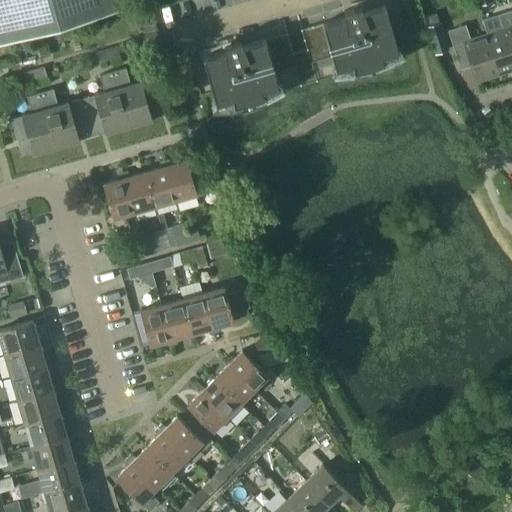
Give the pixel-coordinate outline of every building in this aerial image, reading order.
[(0,0),(0,43),(128,7),(126,0),(0,0)] [(323,23),(338,75),(400,58),(385,6),(363,12),(361,6),(344,11),(345,17),(323,23)] [(502,31),(485,37),(498,76),(511,71),(511,9),(497,14),(502,31)] [(485,37),(471,42),(466,24),(447,30),(460,71),(471,67),(476,83),(498,76),(485,37)] [(435,52),(447,48),(440,26),(428,30),(435,52)] [(280,92),(265,40),(243,46),(241,41),(224,46),(224,51),(203,57),(213,92),(217,109),(280,92)] [(117,45),(105,49),(108,61),(120,57),(117,45)] [(105,49),(95,52),(99,64),(108,61),(105,49)] [(43,66),(35,69),(38,80),(47,77),(43,66)] [(126,67),(111,71),(126,128),(152,121),(151,120),(162,117),(151,81),(140,84),(140,82),(131,85),(126,67)] [(35,69),(23,72),(26,84),(38,80),(35,69)] [(104,134),(126,128),(111,71),(99,75),(105,92),(94,95),(94,97),(81,100),(91,137),(104,133),(104,134)] [(79,140),(91,137),(81,100),(68,104),(67,103),(58,105),(53,88),(41,91),(57,148),(79,141),(79,140)] [(32,154),(57,148),(41,91),(26,95),(31,112),(20,116),(11,119),(21,156),(31,153),(32,154)] [(176,201),(198,195),(187,159),(172,164),(169,159),(165,160),(176,201)] [(156,207),(176,201),(165,160),(159,162),(159,167),(145,171),(156,207)] [(135,213),(156,207),(145,171),(130,176),(127,171),(123,172),(135,213)] [(113,219),(135,213),(123,172),(118,174),(118,179),(103,183),(113,219)] [(189,243),(200,240),(198,229),(185,232),(189,243)] [(173,236),(176,247),(189,243),(185,232),(173,236)] [(159,252),(156,241),(144,245),(147,255),(159,252)] [(22,276),(20,267),(12,242),(0,245),(0,283),(10,281),(22,276)] [(126,261),(147,255),(144,245),(123,251),(126,261)] [(202,245),(190,249),(193,259),(195,259),(196,265),(206,262),(202,245)] [(181,263),(193,259),(190,249),(178,252),(181,263)] [(160,258),(149,261),(152,271),(163,268),(160,258)] [(152,271),(149,261),(127,267),(131,277),(152,271)] [(224,288),(203,294),(214,334),(218,333),(218,327),(234,323),(233,319),(249,314),(246,307),(249,307),(246,294),(242,295),(241,289),(226,293),(224,288)] [(210,336),(214,334),(203,294),(182,300),(192,334),(206,331),(210,336)] [(182,300),(161,305),(173,346),(177,345),(178,338),(192,334),(182,300)] [(168,347),(173,346),(161,305),(140,312),(150,346),(164,342),(168,347)] [(0,329),(0,341),(4,355),(39,345),(32,320),(0,329)] [(281,349),(278,335),(253,342),(257,356),(281,349)] [(4,355),(11,379),(46,368),(39,345),(4,355)] [(243,351),(229,365),(254,390),(268,376),(243,351)] [(254,390),(229,365),(215,379),(240,404),(254,390)] [(11,379),(17,402),(53,391),(46,368),(11,379)] [(215,379),(202,393),(227,417),(240,404),(215,379)] [(17,402),(24,425),(60,414),(53,391),(17,402)] [(227,417),(202,393),(188,407),(213,432),(227,417)] [(276,412),(284,420),(292,411),(284,403),(276,412)] [(276,412),(262,426),(270,434),(284,420),(276,412)] [(31,448),(66,437),(60,414),(24,425),(31,448)] [(161,425),(159,427),(188,457),(198,447),(200,449),(205,449),(213,441),(190,418),(185,423),(178,416),(167,427),(161,425)] [(262,426),(249,440),(257,447),(270,434),(262,426)] [(172,472),(188,457),(159,427),(155,431),(158,436),(147,447),(172,472)] [(31,448),(38,471),(73,461),(66,437),(31,448)] [(257,447),(249,440),(241,448),(249,455),(257,447)] [(130,456),(128,458),(156,487),(172,472),(147,447),(136,458),(130,456)] [(140,503),(141,502),(150,511),(159,501),(151,493),(156,487),(128,458),(124,462),(127,467),(116,478),(140,503)] [(230,458),(209,479),(217,487),(228,475),(228,474),(237,465),(230,458)] [(80,484),(73,461),(38,471),(44,494),(80,484)] [(323,465),(306,481),(329,505),(338,497),(353,511),(354,511),(361,505),(323,465)] [(0,482),(0,492),(13,489),(10,479),(0,482)] [(217,487),(209,479),(194,495),(201,503),(217,487)] [(306,481),(290,496),(288,498),(300,511),(321,511),(329,505),(306,481)] [(44,494),(49,511),(69,511),(87,507),(80,484),(44,494)] [(194,495),(179,510),(180,511),(192,511),(201,503),(194,495)] [(300,511),(288,498),(272,511),(300,511)] [(3,506),(4,511),(19,511),(20,511),(17,502),(3,506)]
